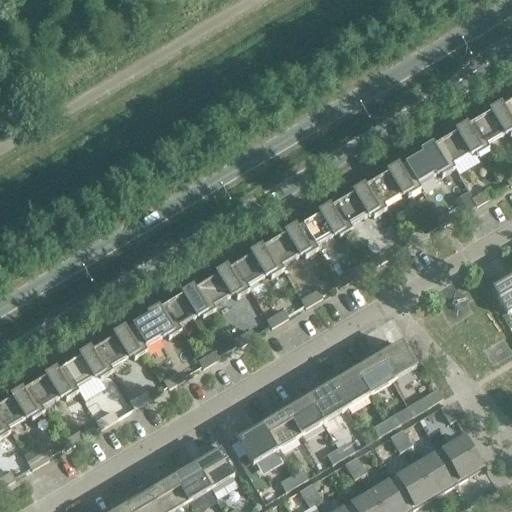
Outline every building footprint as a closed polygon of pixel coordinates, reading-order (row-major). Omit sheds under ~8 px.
[(511,138),(511,114),(507,106),(473,127),(488,152),(489,152),(486,147),(502,138),(504,141),(509,138),(510,139),(511,138)] [(488,152),(473,127),(439,147),(454,172),(455,172),(452,168),(468,158),(470,161),(475,158),(476,160),(488,152)] [(454,172),(439,147),(405,167),(420,193),(420,192),(418,188),(434,178),(435,181),(441,178),(442,180),(454,172)] [(420,193),(405,167),(370,188),(386,213),(383,208),(400,199),(401,202),(406,199),(407,200),(420,193)] [(386,213),(370,188),(336,208),(351,233),(352,233),(349,228),(365,219),(367,222),(372,219),(373,220),(386,213)] [(471,202),(476,210),(493,200),(488,192),(471,202)] [(351,233),(336,208),(302,228),(317,254),(318,253),(315,249),(331,239),(333,242),(338,239),(339,241),(351,233)] [(437,222),(442,230),(459,220),(454,212),(437,222)] [(317,254),(302,228),(268,248),(283,274),(284,273),(281,269),(297,259),(299,262),(304,259),(305,261),(317,254)] [(403,242),(408,250),(425,240),(420,232),(403,242)] [(283,274),(268,248),(234,269),(249,294),(247,289),(263,280),(264,283),(270,280),(270,281),(283,274)] [(369,263),(374,271),(390,261),(386,253),(369,263)] [(249,294),(234,269),(199,289),(215,314),(212,310),(228,300),(230,303),(235,300),(236,301),(249,294)] [(511,314),(511,272),(500,280),(504,286),(492,293),(507,317),(511,314)] [(335,283),(339,291),(356,281),(352,273),(335,283)] [(215,314),(199,289),(165,309),(180,335),(181,334),(178,330),(194,320),(196,323),(201,320),(202,322),(215,314)] [(300,303),(305,311),(322,301),(317,293),(300,303)] [(180,335),(165,309),(131,330),(146,355),(147,355),(144,350),(160,341),(162,344),(167,341),(168,342),(180,335)] [(266,323),(271,331),(288,321),(283,313),(266,323)] [(146,355),(131,330),(97,350),(112,375),(113,375),(110,370),(126,361),(128,364),(133,361),(134,362),(146,355)] [(232,344),(237,352),(254,342),(249,334),(232,344)] [(386,347),(373,354),(392,385),(416,371),(401,347),(390,354),(386,347)] [(112,375),(97,350),(63,370),(78,395),(76,391),(92,381),(93,384),(99,381),(99,383),(112,375)] [(198,364),(203,372),(220,362),(215,354),(198,364)] [(392,385),(373,354),(361,362),(365,369),(354,375),(369,399),(392,385)] [(78,395),(63,370),(28,390),(44,416),(44,415),(41,411),(57,401),(59,404),(64,401),(65,403),(78,395)] [(164,384),(168,392),(185,382),(181,374),(164,384)] [(340,374),(327,382),(345,413),(369,399),(354,375),(344,381),(340,374)] [(345,413),(327,382),(315,389),(319,396),(308,402),(322,426),(345,413)] [(44,416),(28,390),(0,407),(0,420),(9,436),(10,436),(7,431),(23,422),(25,425),(30,422),(31,423),(44,416)] [(443,402),(437,392),(426,399),(431,409),(443,402)] [(129,405),(134,412),(151,402),(146,394),(129,405)] [(293,402),(281,409),(299,440),(322,426),(308,402),(297,409),(293,402)] [(456,423),(446,407),(440,411),(449,427),(456,423)] [(299,440),(281,409),(268,417),(272,423),(262,430),(276,454),(299,440)] [(95,425),(100,433),(117,423),(112,415),(95,425)] [(395,418),(384,424),(389,434),(400,427),(395,418)] [(0,441),(9,436),(0,420),(0,441)] [(389,434),(384,424),(372,431),(378,441),(389,434)] [(252,468),(276,454),(262,430),(251,436),(247,429),(234,437),(252,468)] [(411,449),(402,433),(396,437),(405,453),(411,449)] [(61,445),(66,453),(83,443),(78,435),(61,445)] [(405,453),(396,437),(390,441),(399,456),(405,453)] [(460,440),(436,454),(456,488),(480,474),(460,440)] [(348,445),(337,452),(343,461),(354,455),(348,445)] [(206,463),(196,469),(210,493),(234,479),(215,448),(202,456),(206,463)] [(343,461),(337,452),(326,458),(332,468),(343,461)] [(456,488),(436,454),(413,467),(434,501),(456,488)] [(27,465),(32,473),(49,463),(44,455),(27,465)] [(366,476),(357,460),(350,464),(360,480),(366,476)] [(360,480),(350,464),(344,468),(353,483),(360,480)] [(415,511),(434,501),(413,467),(391,480),(409,511),(415,511)] [(181,469),(168,476),(187,507),(210,493),(196,469),(185,475),(181,469)] [(302,473),(291,479),(297,489),(308,482),(302,473)] [(0,481),(0,492),(14,484),(10,476),(0,481)] [(178,511),(187,507),(168,476),(156,483),(160,490),(149,496),(158,511),(178,511)] [(297,489),(291,479),(280,486),(285,496),(297,489)] [(409,511),(391,480),(368,494),(378,511),(409,511)] [(320,503),(311,487),(305,491),(314,507),(320,503)] [(314,507),(305,491),(299,495),(308,510),(314,507)] [(378,511),(368,494),(345,507),(347,511),(378,511)] [(134,496),(122,503),(127,511),(158,511),(149,496),(139,503),(134,496)] [(127,511),(122,503),(110,511),(127,511)]
